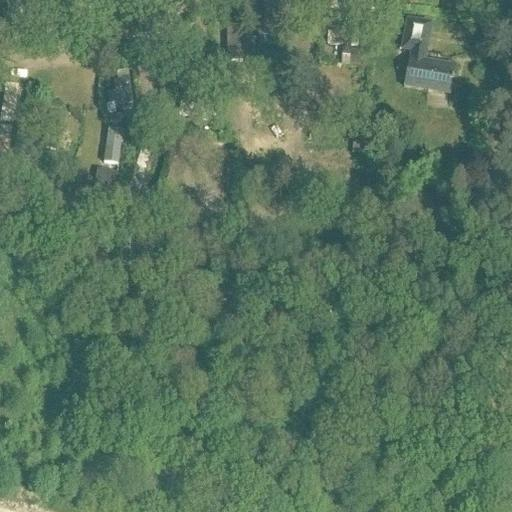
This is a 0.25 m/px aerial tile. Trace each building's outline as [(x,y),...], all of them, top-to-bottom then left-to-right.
[(203,52),(215,47),(207,25),(194,30),(203,52)] [(252,26),(254,56),(277,54),(276,25),(252,26)] [(450,100),(456,72),(425,66),(432,30),(407,25),(402,54),(410,56),(404,91),(450,100)] [(360,87),(363,74),(327,66),(324,79),(360,87)] [(121,85),(127,108),(139,104),(133,81),(121,85)] [(13,101),(14,129),(28,129),(27,101),(13,101)] [(208,109),(188,108),(188,120),(208,120),(208,109)] [(109,131),(109,165),(128,165),(129,131),(109,131)] [(354,160),(355,148),(323,148),(323,160),(354,160)] [(150,187),(155,153),(143,152),(139,185),(150,187)] [(284,177),(283,165),(257,165),(258,178),(284,177)] [(218,188),(218,199),(239,198),(238,187),(218,188)] [(210,200),(209,213),(240,214),(241,201),(210,200)]
